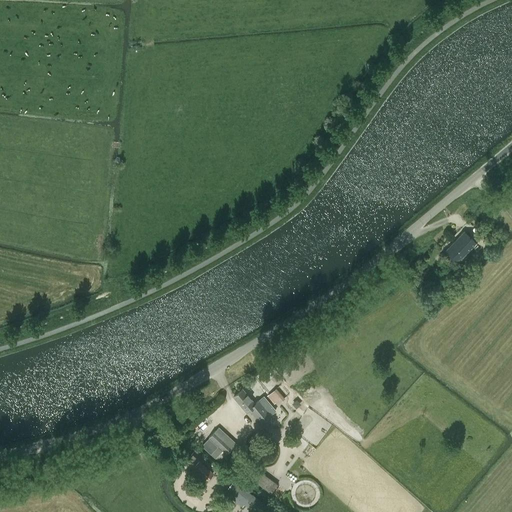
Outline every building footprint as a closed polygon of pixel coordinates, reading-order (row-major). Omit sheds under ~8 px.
[(487,243),(491,236),(480,229),(475,235),(487,243)] [(464,232),(446,250),(457,262),(474,245),(475,246),(477,244),(464,232)] [(243,389),(234,397),(247,412),(250,410),(261,423),(271,414),(275,410),(263,396),(259,400),(257,401),(255,403),(243,389)] [(278,404),(284,399),(276,390),(270,395),(278,404)] [(209,437),(202,445),(211,453),(215,457),(222,450),(226,454),(233,446),(218,432),(216,430),(213,432),(209,437)] [(213,473),(208,469),(201,463),(204,459),(195,450),(191,453),(184,461),(197,474),(198,473),(206,480),(213,473)] [(271,493),(277,485),(260,472),(254,480),(271,493)] [(254,511),(263,511),(268,507),(234,481),(227,490),(254,511)]
